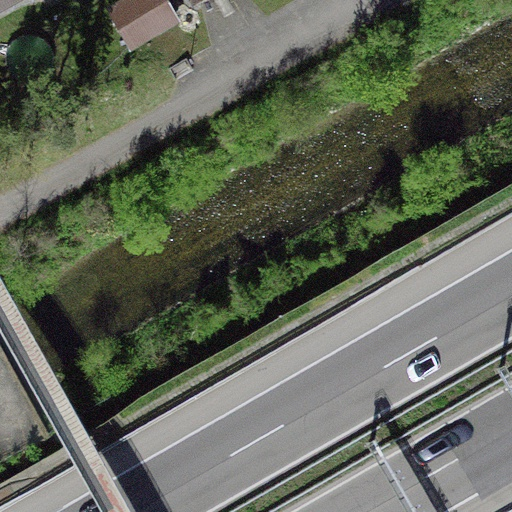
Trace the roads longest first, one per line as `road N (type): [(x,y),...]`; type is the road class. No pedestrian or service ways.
road 1 (motorway): [(511,293),(131,511)]
road 2 (residential): [(0,201),(375,0)]
road 3 (motorway): [(365,511),(511,427)]
